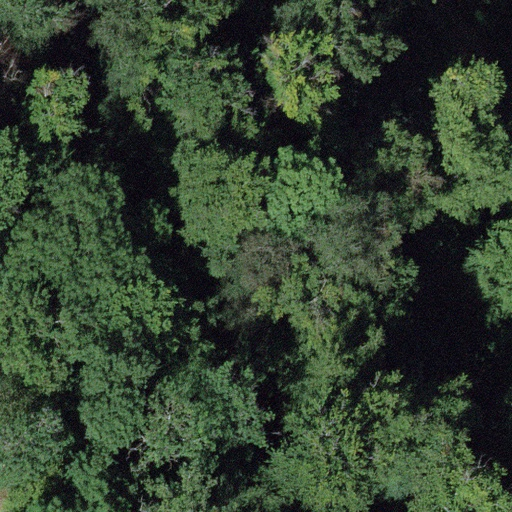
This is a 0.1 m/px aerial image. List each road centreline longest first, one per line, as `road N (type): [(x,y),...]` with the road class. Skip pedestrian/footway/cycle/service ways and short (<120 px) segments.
road 1 (track): [(0,25),(127,194),(278,511)]
road 2 (track): [(426,0),(511,106)]
